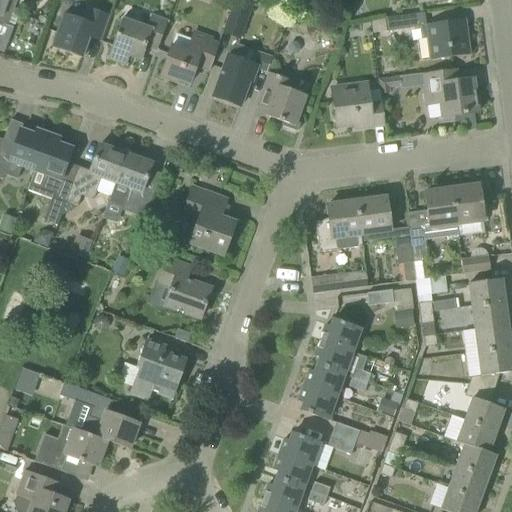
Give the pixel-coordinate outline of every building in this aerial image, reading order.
[(0,0),(0,8),(10,12),(12,9),(14,0),(0,0)] [(232,0),(213,0),(212,2),(230,8),(232,0)] [(248,0),(234,0),(223,33),(240,39),(254,2),(248,0)] [(0,41),(1,39),(0,39),(0,23),(6,26),(10,14),(10,12),(0,8),(0,41)] [(64,13),(51,48),(82,59),(89,39),(99,43),(109,17),(86,8),(82,20),(64,13)] [(425,26),(423,14),(394,18),(383,20),(385,33),(397,31),(396,31),(418,28),(425,27),(425,26)] [(121,19),(107,59),(126,66),(129,57),(141,61),(145,47),(157,51),(167,22),(151,16),(146,28),(121,19)] [(465,21),(425,26),(425,27),(418,28),(420,40),(418,43),(419,58),(422,60),(429,59),(430,61),(470,55),(469,54),(465,55),(461,22),(465,22),(465,21)] [(193,32),(191,40),(176,35),(172,46),(171,46),(160,78),(177,84),(178,81),(189,85),(196,67),(209,72),(219,42),(193,32)] [(227,56),(212,97),(240,107),(250,81),(252,82),(256,71),(265,75),(271,58),(255,52),(251,64),(227,56)] [(477,113),(473,80),(449,82),(447,72),(419,76),(423,106),(427,105),(428,119),(441,117),(441,118),(477,113)] [(306,97),(305,96),(306,94),(305,92),(297,89),(294,90),(293,92),(285,89),(289,81),(269,73),(256,107),(268,111),(266,117),(282,123),(281,125),(282,127),(295,132),(298,131),(300,124),(299,122),(297,121),(306,97)] [(331,94),(336,127),(366,123),(367,128),(384,126),(381,104),(369,105),(367,90),(331,94)] [(34,172),(47,135),(36,131),(34,136),(19,131),(14,144),(3,140),(0,147),(0,180),(1,181),(3,177),(15,181),(20,167),(34,172)] [(59,140),(47,135),(34,172),(46,176),(41,190),(54,195),(53,199),(52,198),(43,221),(57,226),(69,192),(78,168),(67,164),(72,150),(57,145),(59,140)] [(69,192),(81,196),(93,201),(97,192),(110,197),(125,155),(99,146),(89,172),(78,168),(69,192)] [(107,204),(122,209),(121,211),(145,220),(154,195),(142,191),(151,165),(125,155),(110,197),(107,204)] [(478,186),(451,190),(456,225),(483,222),(478,186)] [(189,244),(222,256),(235,223),(212,215),(218,198),(192,188),(183,213),(199,218),(189,244)] [(408,228),(407,228),(412,263),(413,263),(425,261),(428,261),(425,239),(446,236),(446,239),(458,238),(456,225),(451,190),(424,193),(427,211),(406,214),(408,228)] [(386,198),(356,202),(360,234),(390,231),(386,198)] [(362,243),(360,234),(356,202),(326,206),(328,219),(321,222),(315,223),(319,253),(362,247),(361,243),(362,243)] [(407,228),(393,230),(397,265),(412,263),(407,228)] [(460,260),(462,275),(489,271),(488,257),(460,260)] [(164,307),(200,320),(210,289),(186,281),(191,268),(167,260),(158,286),(170,290),(164,307)] [(428,280),(425,261),(413,263),(416,281),(428,280)] [(338,276),(330,277),(311,279),(313,294),(332,292),(340,291),(368,287),(366,273),(338,276)] [(467,284),(470,307),(504,303),(501,280),(467,284)] [(391,291),(367,294),(368,307),(393,305),(391,291)] [(417,304),(419,315),(432,313),(431,302),(417,304)] [(507,326),(504,303),(470,307),(473,331),(507,326)] [(434,324),(432,313),(419,315),(420,325),(434,324)] [(319,341),(353,354),(361,330),(333,320),(330,328),(325,326),(319,341)] [(507,326),(473,331),(477,354),(510,349),(507,326)] [(423,348),(436,346),(435,335),(422,337),(423,348)] [(319,358),(316,366),(345,376),(353,354),(319,341),(314,356),(319,358)] [(164,348),(145,342),(135,368),(139,369),(130,393),(147,399),(151,391),(171,398),(184,362),(161,354),(164,348)] [(511,372),(511,362),(510,349),(477,354),(480,376),(472,377),(468,387),(494,390),(499,374),(511,372)] [(308,371),(303,386),(336,399),(345,376),(316,366),(314,373),(308,371)] [(352,377),(368,383),(372,375),(355,369),(352,377)] [(365,392),(368,383),(352,377),(348,386),(365,392)] [(112,401),(66,384),(63,384),(59,396),(74,402),(73,406),(86,417),(88,418),(82,433),(106,442),(128,450),(138,424),(107,412),(112,401)] [(328,422),(336,399),(303,386),(297,401),(303,403),(300,411),(328,422)] [(494,390),(468,387),(465,396),(472,399),(464,420),(496,432),(503,410),(490,405),(494,390)] [(401,409),(403,410),(415,414),(418,403),(405,399),(401,409)] [(381,414),(394,418),(399,406),(390,402),(385,401),(381,414)] [(488,453),(496,432),(464,420),(456,442),(464,445),(488,453)] [(335,423),(331,435),(355,444),(360,432),(335,423)] [(65,444),(55,441),(44,437),(35,463),(61,472),(66,457),(96,468),(106,442),(82,433),(70,429),(65,444)] [(406,437),(394,433),(391,442),(403,447),(406,437)] [(284,440),(278,455),(311,467),(320,443),(292,434),(289,442),(284,440)] [(351,455),(355,445),(355,444),(331,435),(327,446),(351,455)] [(394,470),(403,447),(391,442),(382,466),(394,470)] [(488,453),(464,445),(456,466),(487,478),(495,456),(488,453)] [(278,472),(275,479),(303,490),(311,467),(278,455),(273,470),(278,472)] [(391,479),(394,470),(382,466),(379,475),(391,479)] [(479,500),(487,478),(456,466),(448,488),(479,500)] [(15,511),(63,511),(67,501),(55,497),(60,485),(25,472),(13,504),(15,511)] [(267,485),(262,500),(294,511),(295,511),(303,490),(275,479),(273,487),(267,485)] [(314,483),(311,492),(327,497),(330,488),(314,483)] [(475,511),(479,500),(448,488),(440,510),(444,511),(475,511)] [(327,497),(311,492),(308,501),(324,506),(327,497)] [(294,511),(262,500),(257,511),(294,511)]
